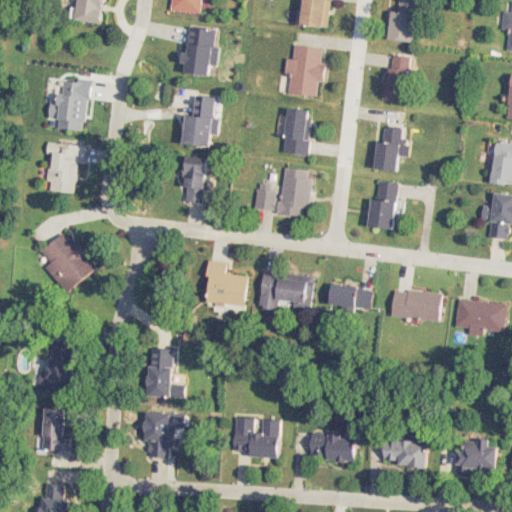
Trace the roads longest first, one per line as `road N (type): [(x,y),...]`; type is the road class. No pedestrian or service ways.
road 1 (residential): [(146,229),(117,218),(111,174),(117,91),(132,66),(144,0),(364,42),(333,242)]
road 2 (residential): [(118,480),(511,509)]
road 3 (residential): [(511,268),(333,242),(146,229)]
road 4 (residential): [(146,229),(118,325),(115,511)]
